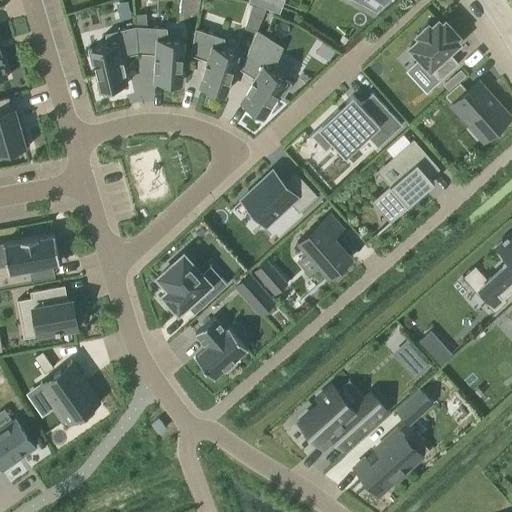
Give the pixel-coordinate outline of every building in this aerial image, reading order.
[(356,0),(377,11),(388,0),(356,0)] [(409,46),(420,57),(418,59),(438,80),(457,62),(448,51),(458,42),(455,38),(458,35),(445,21),(441,24),(438,20),(431,27),(428,24),(417,34),(419,37),(409,46)] [(120,56),(138,52),(135,25),(105,32),(106,44),(87,49),(91,64),(95,63),(101,89),(105,88),(105,90),(123,86),(123,84),(126,83),(120,56)] [(135,25),(138,52),(156,53),(154,81),(158,81),(158,83),(176,84),(177,82),(180,82),(183,40),(168,39),(166,27),(135,25)] [(237,53),(223,49),(224,37),(195,28),(190,54),(208,59),(199,86),(202,87),(202,89),(220,95),(220,93),(224,94),(237,53)] [(289,81),(272,71),(277,60),(250,44),(240,68),(255,78),(241,102),(244,103),(242,105),(258,115),(260,113),(263,115),(277,92),(280,94),(289,81)] [(477,80),(467,90),(459,81),(444,95),(471,125),(475,122),(486,134),(507,115),(477,80)] [(325,149),(332,142),(345,156),(354,147),(367,135),(378,146),(401,124),(372,92),(360,103),(352,94),(344,101),(347,104),(340,111),(337,108),(311,133),(325,149)] [(29,145),(22,121),(17,122),(9,95),(0,97),(0,152),(0,153),(29,145)] [(403,172),(375,197),(393,219),(425,191),(424,189),(434,181),(429,176),(439,167),(413,138),(390,158),(403,172)] [(272,169),(241,198),(265,224),(289,202),(299,212),(317,195),(295,172),(284,182),(272,169)] [(297,240),(329,276),(352,257),(333,236),(343,228),(329,213),(320,221),(320,220),(297,240)] [(475,264),(462,276),(494,311),(507,300),(503,295),(511,286),(511,230),(508,234),(506,233),(501,238),(502,239),(496,245),(508,259),(487,278),(475,264)] [(7,263),(0,263),(0,285),(32,280),(30,267),(59,261),(54,233),(3,242),(7,263)] [(266,260),(255,270),(275,293),(287,283),(266,260)] [(188,302),(196,311),(227,283),(210,265),(201,273),(191,261),(176,275),(168,266),(157,276),(169,288),(163,293),(178,311),(188,302)] [(249,272),(234,286),(242,295),(258,281),(249,272)] [(34,316),(37,334),(78,327),(78,326),(76,326),(71,299),(61,301),(59,286),(64,285),(64,284),(29,290),(31,297),(17,299),(20,318),(34,316)] [(228,326),(225,329),(213,315),(195,332),(207,345),(195,356),(213,377),(225,367),(227,370),(236,362),(234,359),(247,347),(228,326)] [(398,354),(421,379),(454,349),(431,324),(398,354)] [(41,381),(40,382),(41,383),(56,405),(53,408),(62,421),(65,418),(68,422),(69,423),(70,422),(69,421),(98,400),(99,402),(100,401),(99,400),(73,361),(72,360),(70,361),(71,362),(42,382),(41,381)] [(371,391),(353,407),(331,383),(316,397),(319,401),(298,421),(322,448),(333,438),(343,449),(387,410),(371,391)] [(430,402),(419,390),(397,410),(408,422),(430,402)] [(14,418),(16,417),(15,416),(0,426),(0,465),(2,468),(1,469),(1,470),(36,446),(35,445),(34,446),(14,418)] [(403,435),(397,428),(354,466),(378,494),(393,480),(394,481),(395,480),(395,479),(403,471),(404,472),(405,471),(405,470),(419,457),(418,456),(417,457),(406,444),(409,442),(403,435)] [(111,455),(127,494),(176,474),(172,464),(135,479),(124,450),(111,455)] [(466,490),(484,511),(507,491),(489,470),(466,490)] [(464,497),(441,511),(469,511),(472,510),(464,497)]
